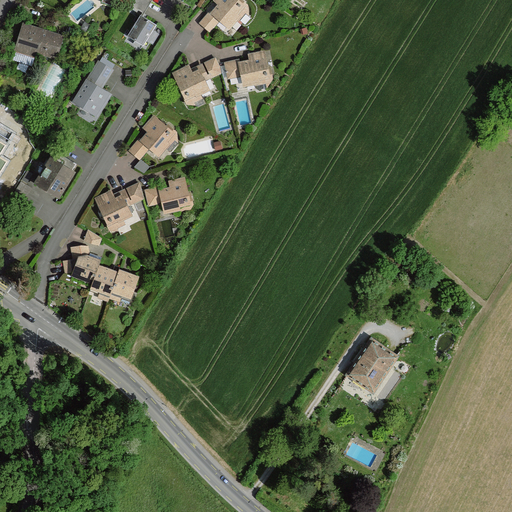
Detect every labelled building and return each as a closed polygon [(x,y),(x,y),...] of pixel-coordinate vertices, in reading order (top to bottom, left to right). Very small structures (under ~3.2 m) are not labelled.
[(133,0),(131,4),(144,12),(151,0),(133,0)] [(210,11),(201,21),(210,29),(220,18),(230,27),(247,7),(239,0),(217,0),(220,2),(211,12),(210,11)] [(128,36),(144,46),(156,24),(140,15),(128,36)] [(19,24),(11,53),(33,60),(35,54),(54,60),(61,37),(19,24)] [(239,59),(226,62),(229,77),(242,74),(244,84),(257,82),(259,89),(267,87),(272,79),(265,50),(250,54),(251,59),(239,62),(239,59)] [(99,56),(71,103),(98,119),(113,95),(103,89),(117,66),(99,56)] [(188,65),(174,72),(187,102),(196,104),(197,106),(205,103),(200,91),(208,88),(203,79),(222,71),(215,58),(190,69),(188,65)] [(150,146),(159,154),(167,144),(164,141),(172,132),(154,116),(144,127),(148,130),(131,149),(140,157),(150,146)] [(0,120),(0,143),(3,144),(9,123),(0,120)] [(49,157),(34,184),(59,197),(74,170),(49,157)] [(158,187),(146,190),(149,204),(162,201),(165,211),(179,208),(178,204),(190,201),(185,178),(169,182),(170,188),(159,190),(158,187)] [(96,198),(110,229),(117,229),(116,227),(125,223),(123,218),(130,214),(126,205),(142,198),(139,183),(112,195),(110,191),(96,198)] [(86,239),(102,244),(105,234),(89,230),(86,239)] [(130,298),(137,277),(119,270),(118,272),(99,265),(101,260),(90,257),(88,246),(72,248),(74,259),(64,261),(66,272),(72,271),(71,275),(84,279),(82,285),(101,291),(99,297),(108,301),(110,296),(119,300),(120,294),(130,298)] [(372,340),(349,375),(374,392),(397,357),(372,340)]
